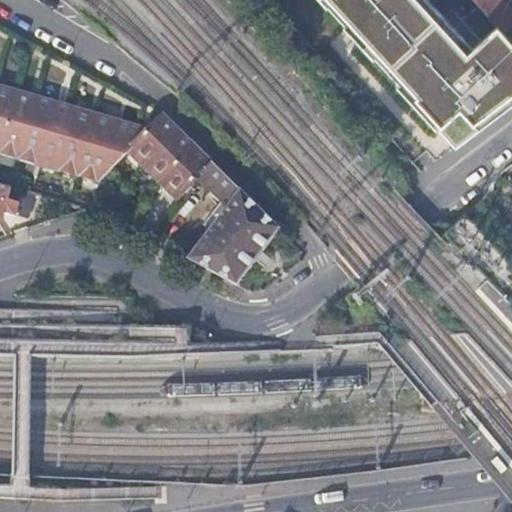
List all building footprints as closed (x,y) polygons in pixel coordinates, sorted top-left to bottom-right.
[(473,45),(430,0),(322,0),(456,152),(511,103),(511,44),(495,25),(473,45)] [(511,0),(473,0),(495,25),(511,44),(511,0)] [(363,80),(353,88),(365,104),(376,96),(363,80)] [(197,175),(211,161),(162,112),(161,111),(145,128),(0,86),(0,154),(93,182),(128,145),(178,193),(197,175)] [(278,228),(211,161),(197,175),(227,204),(185,257),(234,283),(278,228)] [(511,227),(511,173),(486,193),(511,227)] [(6,197),(10,186),(0,183),(0,217),(2,210),(13,213),(17,200),(6,197)]
